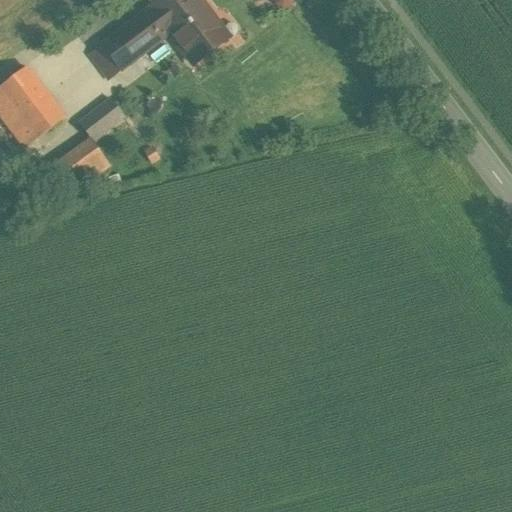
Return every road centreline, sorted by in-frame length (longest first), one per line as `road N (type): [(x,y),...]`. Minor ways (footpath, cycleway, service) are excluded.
road 1 (secondary): [(359,0),(511,201)]
road 2 (unknown): [(163,0),(14,113)]
